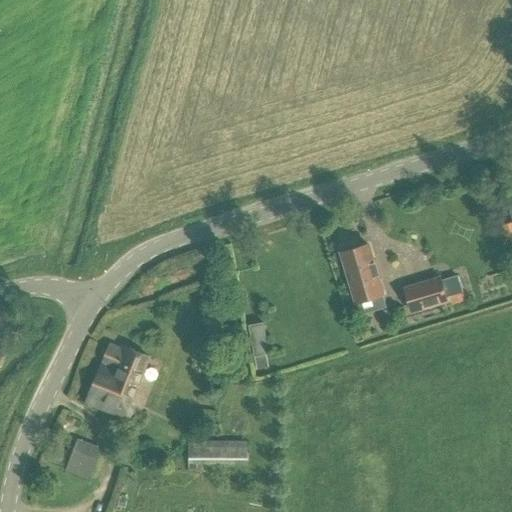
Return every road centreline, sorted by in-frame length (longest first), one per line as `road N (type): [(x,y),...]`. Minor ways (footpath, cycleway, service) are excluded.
road 1 (tertiary): [(511,129),(214,224),(131,263),(93,302)]
road 2 (tertiary): [(8,511),(26,440),(93,302)]
